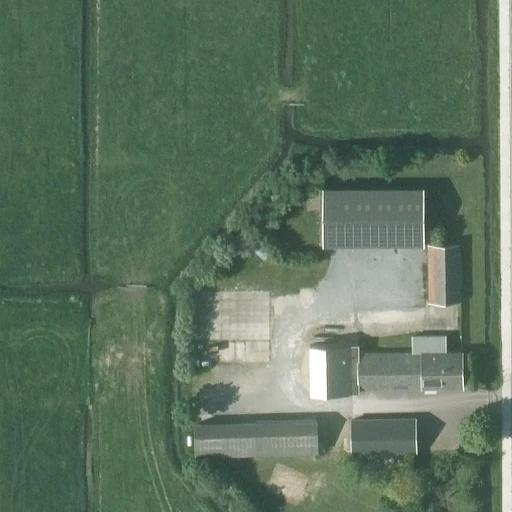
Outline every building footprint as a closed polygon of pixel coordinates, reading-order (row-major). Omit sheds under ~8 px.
[(322,245),(424,245),(424,187),(322,187),(322,245)] [(429,302),(461,302),(460,246),(429,246),(429,302)] [(358,345),(311,345),(311,394),(359,393),(359,389),(462,388),(462,352),(446,353),(446,336),(413,337),(413,353),(358,354),(358,345)] [(414,419),(351,420),(352,454),(415,453),(414,419)] [(318,421),(196,423),(196,456),(319,454),(318,421)]
